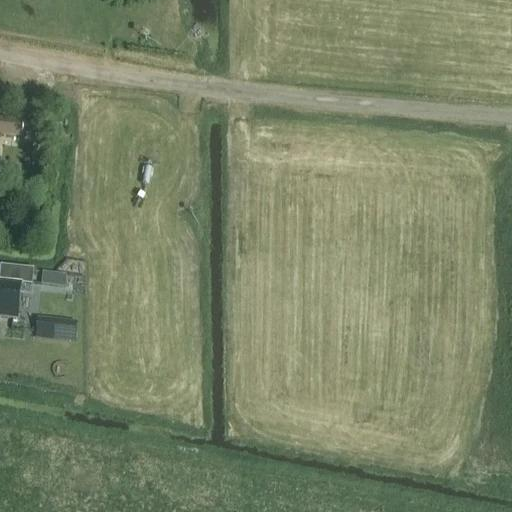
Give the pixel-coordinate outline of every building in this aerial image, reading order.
[(0,135),(20,137),(21,121),(0,118),(0,135)] [(42,120),(41,132),(61,134),(62,122),(42,120)] [(65,289),(66,278),(43,275),(42,286),(65,289)] [(0,319),(18,322),(22,286),(0,283),(0,319)] [(58,323),(56,339),(76,341),(78,325),(58,323)]
